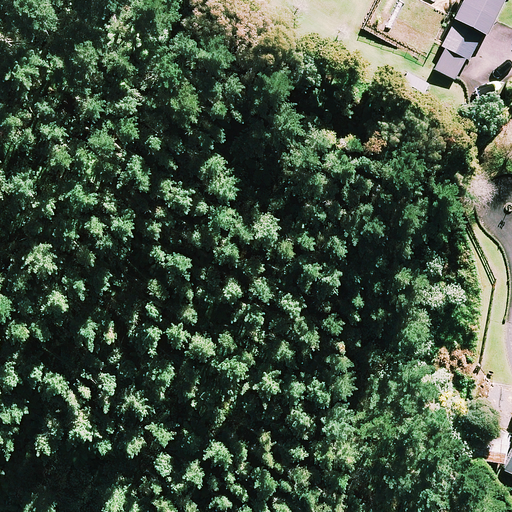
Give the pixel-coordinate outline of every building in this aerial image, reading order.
[(464,60),(467,62),(481,36),(485,38),(503,0),(462,0),(440,44),(444,46),(432,70),(453,81),(464,60)] [(427,84),(407,73),(401,85),(421,96),(427,84)] [(454,101),(432,104),(434,122),(456,119),(454,101)] [(511,430),(511,426),(511,389),(487,387),(482,427),(511,430)] [(505,434),(483,432),(480,462),(501,464),(505,434)] [(511,475),(511,448),(502,471),(511,475)]
